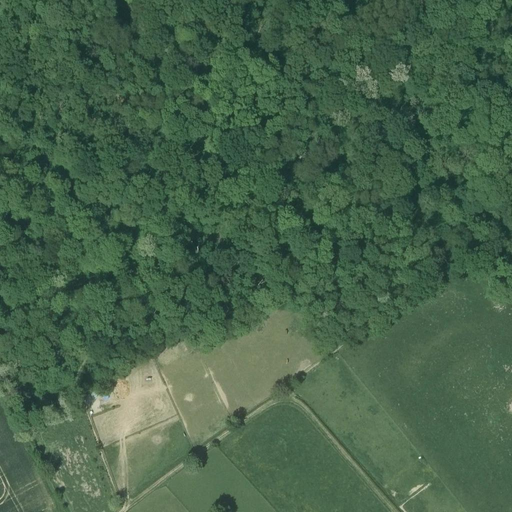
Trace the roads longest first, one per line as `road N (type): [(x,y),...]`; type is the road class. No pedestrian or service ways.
road 1 (track): [(280,400),(122,511)]
road 2 (track): [(392,511),(315,421),(280,400)]
